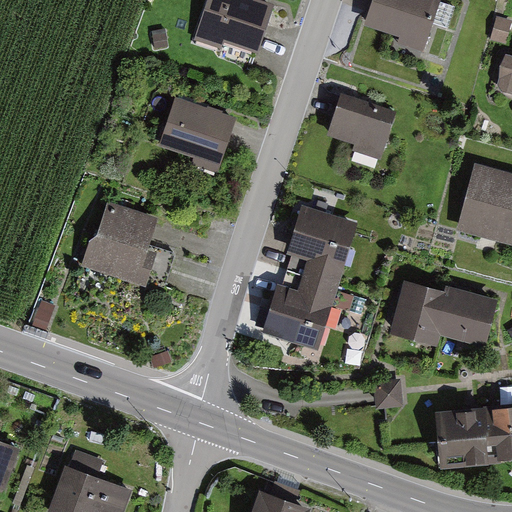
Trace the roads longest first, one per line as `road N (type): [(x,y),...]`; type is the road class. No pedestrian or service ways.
road 1 (residential): [(328,0),(233,287),(199,422)]
road 2 (secondary): [(452,511),(199,422)]
road 3 (secondary): [(199,422),(0,351)]
